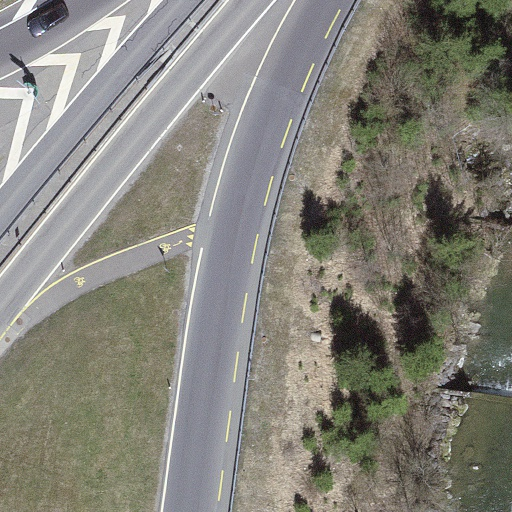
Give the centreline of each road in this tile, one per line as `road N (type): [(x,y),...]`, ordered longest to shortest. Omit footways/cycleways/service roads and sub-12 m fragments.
road 1 (primary): [(192,511),(235,223),(279,84),(321,0)]
road 2 (primary): [(0,310),(255,0)]
road 3 (primary): [(186,0),(0,214)]
